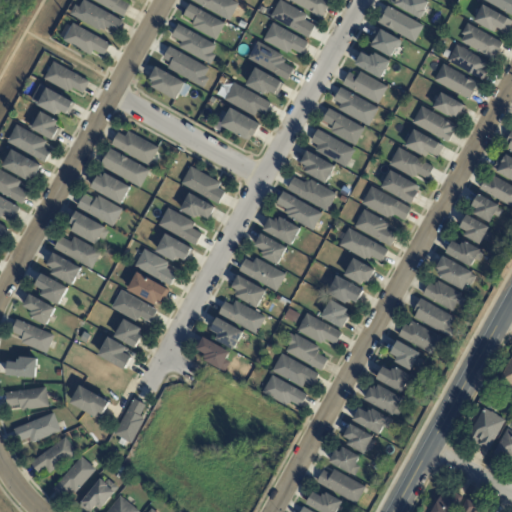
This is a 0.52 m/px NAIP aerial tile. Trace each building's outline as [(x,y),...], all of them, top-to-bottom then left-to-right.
[(82,0),(84,0),(122,21),(116,33),(106,27),(104,30),(101,28),(99,30),(70,14),(75,5),(79,7),(82,0)] [(122,0),(128,3),(128,4),(129,5),(123,17),(92,0),(122,0)] [(231,0),(244,7),(238,19),(231,15),(228,21),(191,0),(231,0)] [(305,19),(315,25),(308,37),(271,16),(279,0),(281,0),(308,14),(305,19)] [(331,0),(322,17),(289,0),(331,0)] [(425,0),(431,3),(426,11),(428,12),(424,20),(389,1),(389,0),(425,0)] [(511,14),(484,0),(511,0),(511,14)] [(193,27),(194,25),(192,24),(194,21),(184,15),(190,4),(224,23),(215,39),(193,27)] [(502,29),(494,25),(491,31),(489,31),(490,29),(474,20),(483,4),(508,17),(502,29)] [(261,6),(266,9),(263,14),(258,11),(261,6)] [(379,22),(383,15),(385,16),(390,7),(425,26),(415,42),(379,22)] [(240,22),(237,28),(243,31),(246,26),(240,22)] [(302,54),(292,48),(290,51),(289,50),(287,53),(263,39),(273,22),(309,42),(302,54)] [(104,56),(93,50),(90,55),(63,40),(73,23),(111,44),(104,56)] [(493,59),(460,41),(463,35),(461,33),(466,23),(502,42),(493,59)] [(182,41),(172,36),(178,24),(215,44),(210,52),(215,54),(210,64),(179,47),(182,41)] [(395,57),(370,44),(373,39),(371,38),(377,27),(384,30),(384,29),(404,39),(395,57)] [(285,59),(283,62),(294,68),(287,80),(247,58),(257,41),(282,55),(281,57),(285,59)] [(482,67),(487,69),(482,80),(446,61),(455,45),(485,61),(482,67)] [(171,63),(162,59),(169,47),(208,68),(203,77),(208,79),(203,88),(168,69),(171,63)] [(377,53),(391,61),(382,78),(357,64),(363,52),(372,57),(373,54),(375,55),(377,53)] [(84,93),(74,87),(72,90),(71,89),(70,90),(50,79),(50,81),(45,78),(55,61),(91,81),(84,93)] [(470,100),(433,80),(441,63),(479,83),(470,100)] [(275,93),(266,89),(264,93),(246,83),(255,66),(282,81),(275,93)] [(155,81),(150,79),(157,67),(186,83),(176,100),(152,86),(155,81)] [(349,71),(356,76),(359,71),(386,86),(377,103),(342,84),(349,71)] [(264,115),(257,111),(253,117),(223,100),(233,82),(270,103),(264,115)] [(69,113),(61,109),(58,115),(32,101),(41,83),(75,102),(69,113)] [(339,105),(332,101),(339,89),(376,109),(366,127),(336,110),(339,105)] [(461,112),(460,111),(457,117),(451,114),(450,116),(433,107),(441,92),(465,105),(461,112)] [(447,142),(412,122),(421,106),(456,125),(447,142)] [(254,138),(249,135),(247,140),(221,126),(230,109),(260,126),(254,138)] [(333,126),(323,121),(329,109),(364,128),(355,145),(330,132),(333,126)] [(52,141),(25,126),(30,118),(36,121),(41,112),(58,122),(55,127),(59,129),(52,141)] [(45,146),(52,150),(46,162),(8,141),(18,124),(48,141),(45,146)] [(432,154),(424,150),(422,154),(405,144),(414,128),(439,142),(432,154)] [(350,160),(349,159),(344,168),(314,151),(317,146),(310,141),(317,129),(355,151),(350,160)] [(161,154),(154,167),(116,146),(123,133),(130,137),(133,132),(163,149),(161,154)] [(428,178),(418,173),(415,178),(389,164),(398,147),(434,166),(428,178)] [(35,177),(33,176),(31,178),(29,177),(28,179),(3,166),(13,149),(42,165),(35,177)] [(154,172),(144,189),(105,167),(114,150),(154,172)] [(307,167),(300,163),(307,151),(335,166),(325,183),(305,172),(307,167)] [(511,182),(495,173),(496,172),(493,170),(500,157),(503,159),(505,156),(511,160),(511,182)] [(218,189),(226,193),(219,205),(182,184),(191,167),(221,184),(218,189)] [(19,186),(30,192),(23,204),(0,191),(0,168),(22,181),(19,186)] [(413,204),(382,187),(391,170),(418,185),(416,190),(420,192),(413,204)] [(128,207),(95,188),(102,176),(107,179),(108,176),(111,178),(113,175),(138,189),(128,207)] [(306,181),(309,183),(311,181),(336,195),(326,212),(287,190),(294,177),(305,183),(306,181)] [(480,188),(485,179),(489,182),(492,177),(511,187),(511,208),(479,190),(480,188)] [(403,220),(393,214),(392,216),(388,214),(386,217),(361,203),(370,186),(410,208),(403,220)] [(312,231),(283,214),(286,209),(276,204),(283,192),(322,213),(312,231)] [(209,219),(200,214),(198,217),(197,217),(196,218),(180,210),(190,193),(215,207),(209,219)] [(478,196),(498,207),(497,208),(504,212),(500,219),(493,216),(488,225),(472,216),(475,211),(470,208),(476,195),(478,196)] [(14,219),(6,215),(6,216),(4,215),(3,217),(1,216),(0,218),(0,196),(20,207),(14,219)] [(100,201),(101,199),(102,199),(103,197),(127,211),(118,228),(82,208),(88,196),(99,202),(100,201)] [(193,229),(203,235),(196,247),(158,226),(168,208),(196,224),(193,229)] [(386,226),(388,226),(386,229),(397,235),(390,247),(354,227),(363,210),(387,223),(386,226)] [(77,225),(84,213),(112,229),(111,232),(113,233),(108,242),(106,241),(103,247),(74,230),(77,225)] [(264,229),(271,217),(275,220),(277,217),(280,219),(281,216),(302,228),(292,246),(264,229)] [(460,226),(465,216),(488,229),(486,232),(493,235),(489,243),(483,239),(479,246),(462,237),(465,232),(458,229),(460,226)] [(3,241),(0,239),(0,222),(10,228),(3,241)] [(381,262),(371,257),(370,259),(356,252),(355,254),(339,245),(348,228),(388,250),(381,262)] [(186,261),(177,256),(175,261),(156,251),(166,234),(193,248),(186,261)] [(263,250),(255,246),(261,234),(287,248),(277,265),(262,257),(263,254),(261,253),(263,250)] [(76,243),(79,238),(106,253),(96,270),(59,249),(65,237),(76,243)] [(443,254),(450,242),(458,246),(460,244),(462,245),(464,243),(478,251),(479,250),(485,253),(480,262),(474,259),(469,268),(443,254)] [(167,265),(169,266),(167,269),(177,275),(170,287),(135,267),(144,250),(168,263),(167,265)] [(55,270),(56,268),(52,265),(58,253),(86,269),(77,286),(56,274),(57,272),(54,270),(55,270)] [(247,259),(254,263),(257,258),(285,274),(286,272),(292,275),(288,281),(284,278),(277,292),(240,272),(247,259)] [(369,281),(365,279),(361,285),(344,275),(354,258),(375,270),(369,281)] [(471,286),(466,284),(462,291),(437,277),(438,275),(436,273),(438,271),(436,270),(442,258),(471,274),(471,275),(477,277),(471,287),(471,286)] [(161,302),(158,300),(155,305),(128,289),(137,272),(168,289),(161,302)] [(46,292),(47,290),(39,286),(46,274),(72,288),(62,306),(44,296),(46,292)] [(237,289),(232,287),(239,276),(266,291),(257,307),(234,295),(237,289)] [(357,302),(349,298),(346,303),(327,293),(337,276),(364,290),(357,302)] [(422,296),(428,284),(433,287),(435,284),(436,285),(437,282),(461,295),(460,297),(465,300),(461,308),(456,305),(452,313),(422,296)] [(150,322),(140,317),(139,319),(137,318),(136,321),(111,308),(120,291),(157,310),(150,322)] [(31,311),(32,309),(28,307),(34,295),(59,309),(50,327),(35,318),(36,316),(30,312),(31,311)] [(420,300),(455,319),(449,330),(450,331),(447,337),(413,319),(416,314),(413,312),(419,300),(420,300)] [(342,330),(321,317),(331,301),(347,310),(344,315),(349,318),(342,330)] [(224,303),(231,307),(234,302),(264,319),(255,336),(217,315),(224,303)] [(334,346),(324,341),(323,343),(321,342),(319,346),(295,332),(305,314),(341,334),(334,346)] [(234,350),(215,340),(218,334),(210,330),(217,318),(244,332),(234,350)] [(135,349),(114,337),(124,319),(141,329),(138,334),(142,337),(135,349)] [(46,331),(58,337),(51,355),(26,344),(28,342),(26,341),(28,338),(16,333),(21,321),(46,331)] [(399,335),(404,325),(408,328),(411,322),(440,339),(431,356),(397,338),(399,335)] [(90,335),(86,343),(79,339),(83,331),(90,335)] [(320,351),(318,354),(328,360),(323,371),(286,352),(289,345),(286,343),(290,334),(295,336),(295,335),(320,347),(318,350),(320,351)] [(125,370),(98,356),(108,338),(126,347),(123,353),(132,358),(125,370)] [(205,355),(197,350),(204,339),(229,353),(225,362),(227,363),(221,372),(217,369),(217,368),(205,361),(206,359),(204,358),(205,355)] [(393,363),(396,359),(389,355),(396,342),(418,354),(417,357),(424,361),(420,368),(413,364),(409,372),(393,363)] [(312,387),(304,383),(301,389),(271,372),(280,355),(318,376),(312,387)] [(511,389),(498,382),(511,355),(511,389)] [(43,380),(14,378),(15,364),(25,365),(25,361),(27,361),(27,359),(44,360),(43,380)] [(382,368),(390,372),(392,370),(394,371),(395,368),(410,377),(411,375),(416,378),(411,388),(406,385),(401,394),(375,380),(382,368)] [(300,406),(291,401),(289,404),(287,403),(286,405),(262,392),(271,375),(307,394),(300,406)] [(109,402),(102,414),(99,412),(96,417),(70,403),(80,385),(109,402)] [(364,401),(371,389),(373,390),(374,387),(377,388),(378,386),(402,400),(400,405),(405,408),(400,417),(395,414),(393,418),(364,401)] [(51,392),(53,408),(26,412),(26,410),(24,410),(24,407),(12,408),(10,395),(50,389),(51,392)] [(146,407),(141,416),(145,419),(144,420),(146,421),(131,445),(115,435),(135,400),(146,407)] [(352,422),(359,410),(367,415),(369,412),(371,413),(372,411),(388,420),(389,419),(394,421),(389,430),(384,427),(379,437),(352,422)] [(486,412),(490,414),(491,413),(497,416),(496,417),(504,421),(488,452),(477,446),(479,442),(477,441),(476,444),(467,439),(482,410),(486,412)] [(61,423),(65,433),(37,445),(34,439),(24,444),(18,431),(58,414),(61,423)] [(347,447),(349,442),(343,438),(350,426),(373,438),(372,440),(378,443),(373,452),(367,449),(363,456),(347,447)] [(511,463),(504,459),(502,457),(501,459),(493,455),(507,430),(511,434),(511,463)] [(44,476),(35,464),(69,439),(81,455),(54,475),(50,471),(44,476)] [(329,464),(335,452),(340,454),(342,449),(359,459),(356,465),(362,468),(356,478),(351,475),(350,476),(329,464)] [(92,464),(100,471),(80,495),(76,491),(68,499),(57,490),(86,458),(92,464)] [(317,481),(322,472),(330,476),(333,471),(365,489),(355,506),(315,484),(317,481)] [(119,493),(107,508),(105,507),(102,510),(99,508),(97,511),(94,510),(92,511),(87,511),(82,508),(105,479),(113,486),(112,487),(119,493)] [(322,496),(324,497),(326,494),(341,503),(336,511),(317,511),(306,506),(312,493),(321,498),(322,496)] [(453,494),(463,499),(455,511),(430,511),(441,495),(448,499),(452,493),(453,494)] [(127,501),(140,511),(111,511),(123,498),(127,501)] [(468,502),(477,507),(476,509),(482,511),(459,511),(466,501),(468,502)]
